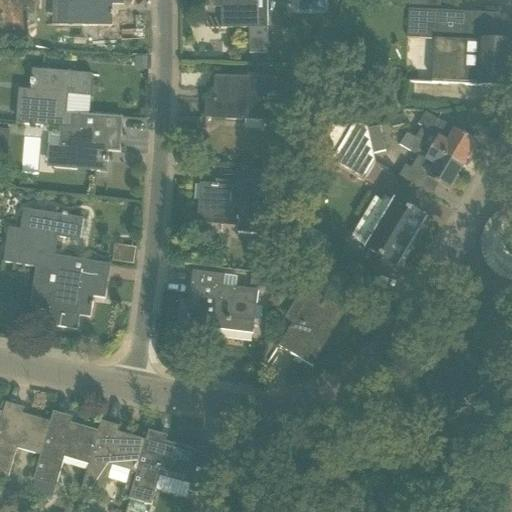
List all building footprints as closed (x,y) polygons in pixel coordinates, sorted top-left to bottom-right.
[(75,0),(76,4),(59,4),(59,26),(113,27),(113,6),(125,6),(124,0),(75,0)] [(268,54),(267,28),(267,0),(221,0),(222,29),(248,29),(248,54),(268,54)] [(409,0),(409,9),(441,11),(441,0),(409,0)] [(511,49),(511,15),(441,11),(409,9),(407,39),(435,41),(480,43),(477,87),(510,89),(511,49)] [(135,69),(148,69),(148,58),(135,57),(135,69)] [(21,125),(69,129),(70,115),(66,115),(68,95),(85,96),(86,75),(33,70),(31,91),(20,90),(18,111),(22,112),(21,125)] [(307,74),(306,87),(318,88),(319,75),(307,74)] [(277,80),(216,78),(215,101),(207,100),(206,119),(275,122),(277,80)] [(422,128),(416,138),(463,168),(477,144),(425,113),(418,126),(422,128)] [(119,119),(70,115),(69,129),(73,129),(72,147),(55,146),(54,168),(107,173),(109,152),(120,153),(122,132),(118,131),(119,119)] [(390,119),(391,124),(392,128),(405,125),(403,115),(390,119)] [(380,125),(368,128),(373,153),(386,150),(380,125)] [(376,163),(373,153),(368,128),(368,126),(353,126),(332,160),(330,163),(364,183),(376,163)] [(0,130),(0,142),(9,143),(10,131),(0,130)] [(434,167),(428,178),(449,191),(463,168),(416,138),(416,139),(407,134),(400,146),(410,151),(410,152),(418,157),(434,167)] [(260,183),(242,182),(242,188),(201,185),(198,219),(239,223),(238,233),(257,235),(261,191),(284,193),(284,186),(285,172),(261,170),(260,183)] [(385,197),(376,212),(417,237),(418,235),(426,221),(427,220),(423,218),(425,216),(414,209),(412,212),(395,202),(394,203),(385,197)] [(56,271),(58,257),(55,257),(58,237),(74,240),(77,218),(24,210),(21,231),(9,229),(4,263),(56,271)] [(417,237),(376,212),(368,225),(377,231),(367,249),(366,250),(383,260),(381,262),(392,269),(394,266),(398,268),(398,267),(401,263),(403,264),(410,253),(407,252),(410,247),(411,248),(417,237)] [(78,330),(80,317),(91,318),(94,298),(106,299),(109,278),(105,278),(107,265),(58,257),(56,271),(60,271),(58,287),(50,286),(49,289),(42,288),(37,310),(50,312),(48,326),(78,330)] [(224,287),(225,276),(194,272),(187,326),(253,335),(255,323),(258,292),(224,287)] [(251,286),(270,288),(271,277),(252,275),(251,286)] [(307,365),(341,311),(313,293),(311,297),(302,292),(285,320),(293,325),(279,347),(296,358),(302,362),(307,365)] [(244,364),(244,374),(253,374),(253,364),(244,364)] [(33,452),(42,455),(51,422),(16,412),(18,407),(6,403),(4,412),(0,426),(0,475),(8,478),(19,442),(35,446),(33,452)] [(64,422),(66,416),(54,412),(51,422),(42,455),(35,480),(32,493),(53,499),(56,486),(57,487),(63,463),(88,471),(90,465),(89,465),(99,432),(64,422)] [(130,499),(146,441),(112,431),(113,425),(102,422),(99,432),(89,465),(90,465),(88,471),(82,490),(104,496),(114,460),(130,465),(121,496),(130,499)] [(177,482),(185,485),(195,451),(159,440),(161,435),(149,431),(146,441),(130,499),(151,505),(162,470),(179,475),(177,482)] [(209,482),(198,479),(191,503),(202,506),(209,482)]
